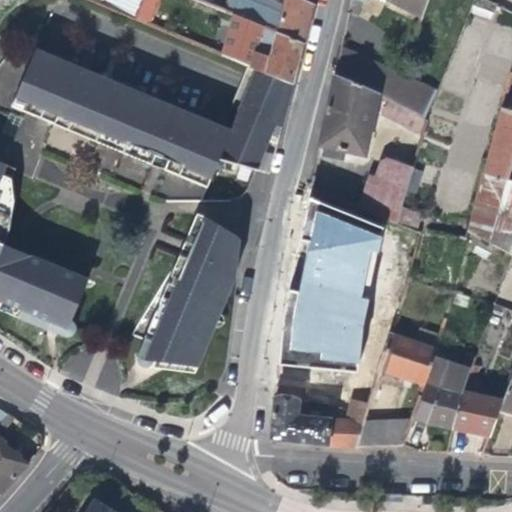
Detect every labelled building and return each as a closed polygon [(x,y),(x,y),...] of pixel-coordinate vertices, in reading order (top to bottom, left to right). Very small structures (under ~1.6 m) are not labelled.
[(128,0),(123,13),(134,18),(142,0),(128,0)] [(145,23),(155,0),(142,0),(134,18),(145,23)] [(206,0),(205,2),(221,9),(224,0),(206,0)] [(308,20),(312,4),(303,0),(280,0),(278,10),(252,0),(224,0),(221,9),(243,18),(303,42),(308,20)] [(388,0),(419,15),(423,0),(388,0)] [(254,42),(246,65),(255,69),(292,84),(298,62),(303,42),(243,18),(237,35),(254,42)] [(339,44),(332,76),(378,96),(385,98),(398,70),(339,44)] [(256,104),(243,98),(230,130),(36,50),(17,94),(28,107),(26,113),(54,125),(58,116),(165,161),(162,170),(192,182),(217,160),(256,171),(270,136),(273,137),(277,139),(282,119),(277,118),(253,111),(256,104)] [(0,103),(11,106),(23,58),(0,52),(0,103)] [(255,69),(251,78),(290,94),(292,84),(255,69)] [(437,88),(398,70),(385,98),(391,101),(425,118),(437,88)] [(365,157),(378,96),(332,76),(327,103),(318,147),(365,157)] [(247,88),(243,98),(256,104),(253,111),(277,118),(282,119),(287,103),(290,94),(251,78),(247,88)] [(420,135),(425,118),(391,101),(386,117),(420,135)] [(507,180),(507,178),(511,161),(511,110),(499,107),(482,172),(507,180)] [(356,206),(394,222),(400,203),(411,166),(385,157),(378,159),(373,174),(368,173),(356,206)] [(19,311),(17,317),(49,331),(67,338),(68,338),(69,337),(70,337),(71,336),(71,335),(72,335),(72,334),(73,334),(73,333),(73,332),(74,331),(74,330),(74,329),(74,328),(74,327),(74,326),(74,325),(73,324),(73,323),(72,322),(71,322),(88,279),(3,245),(9,229),(13,204),(10,180),(1,177),(6,166),(0,163),(0,305),(1,303),(19,311)] [(421,212),(400,203),(394,222),(415,231),(421,212)] [(235,237),(202,218),(150,340),(144,338),(136,356),(136,357),(136,358),(136,359),(136,360),(137,361),(137,362),(138,363),(138,364),(139,364),(139,365),(140,365),(140,366),(141,366),(142,366),(142,367),(143,367),(144,367),(145,365),(150,366),(152,361),(196,367),(233,277),(234,269),(238,242),(235,237)] [(328,446),(331,417),(298,413),(301,401),(311,402),(321,351),(329,354),(331,357),(357,366),(379,373),(379,371),(392,331),(367,323),(343,315),(349,299),(333,294),(323,325),(283,311),(269,438),(307,443),(328,446)] [(375,302),(367,323),(392,331),(399,309),(375,302)] [(418,325),(413,339),(437,347),(441,333),(418,325)] [(423,386),(437,347),(413,339),(392,331),(379,371),(423,386)] [(428,421),(452,427),(466,389),(473,371),(446,361),(432,398),(424,395),(415,416),(428,421)] [(511,363),(500,397),(497,406),(511,411),(511,363)] [(343,418),(331,417),(328,446),(356,447),(356,445),(365,419),(379,373),(357,366),(343,418)] [(500,397),(466,389),(452,427),(470,431),(487,435),(497,406),(500,397)] [(0,434),(14,417),(0,408),(0,434)] [(411,418),(365,419),(356,445),(377,445),(402,444),(411,418)] [(0,438),(0,493),(28,463),(0,438)] [(88,511),(108,511),(110,510),(95,501),(88,511)]
